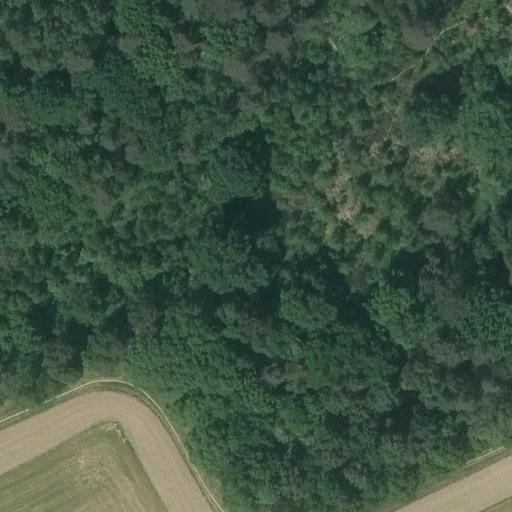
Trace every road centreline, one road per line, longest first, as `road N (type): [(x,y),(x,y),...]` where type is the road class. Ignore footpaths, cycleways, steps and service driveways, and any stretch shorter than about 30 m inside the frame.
road 1 (unknown): [(34,0),(66,166),(67,224),(127,324),(0,355)]
road 2 (track): [(132,370),(105,368),(0,414)]
